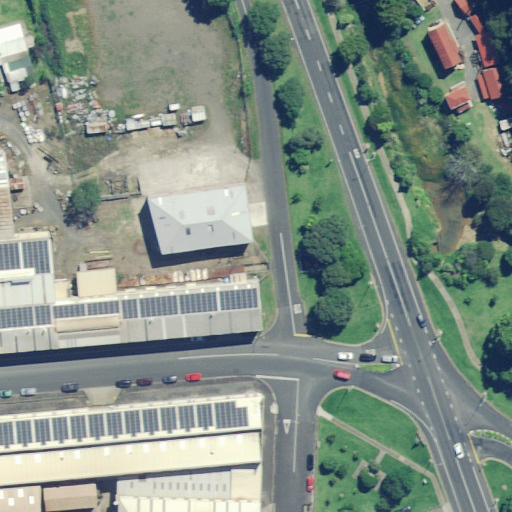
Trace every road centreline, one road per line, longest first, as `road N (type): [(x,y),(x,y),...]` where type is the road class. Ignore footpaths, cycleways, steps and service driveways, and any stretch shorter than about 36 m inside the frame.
road 1 (primary): [(421,355),(295,0)]
road 2 (unclassified): [(244,0),(298,355)]
road 3 (unclassified): [(298,355),(190,355),(0,376)]
road 4 (unclassified): [(298,355),(292,511)]
road 5 (unclassified): [(421,355),(379,363),(298,355)]
